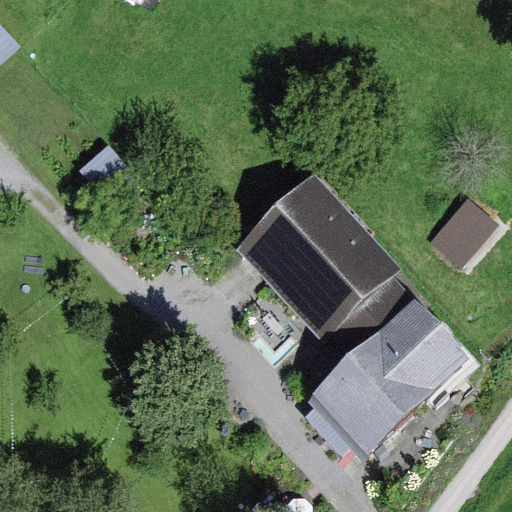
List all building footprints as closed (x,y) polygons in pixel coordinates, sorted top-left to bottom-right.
[(0,87),(13,76),(0,61),(0,87)] [(70,201),(99,236),(127,213),(98,178),(70,201)] [(342,191),(273,263),(385,369),(454,297),(342,191)] [(460,224),(423,265),(454,293),(491,251),(460,224)] [(511,381),(456,324),(349,433),(408,493),(511,391),(511,381)]
